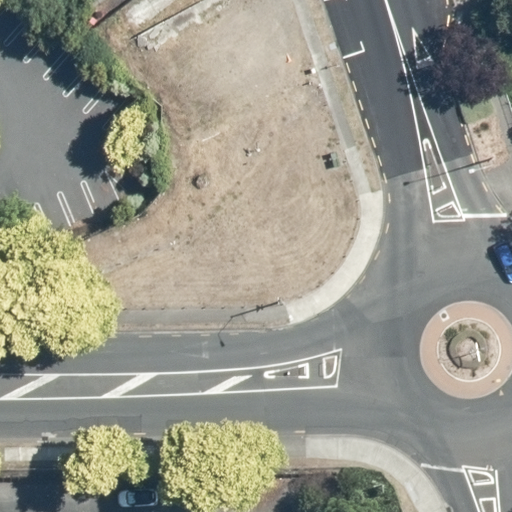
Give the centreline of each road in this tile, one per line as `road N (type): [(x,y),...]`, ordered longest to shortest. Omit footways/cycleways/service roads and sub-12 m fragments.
road 1 (tertiary): [(380,357),(335,370),(188,385),(0,390)]
road 2 (secondary): [(384,0),(448,212),(448,260)]
road 3 (secondary): [(472,431),(434,427),(408,410),(380,357)]
road 4 (secondary): [(380,357),(391,302),(409,280),(448,260)]
